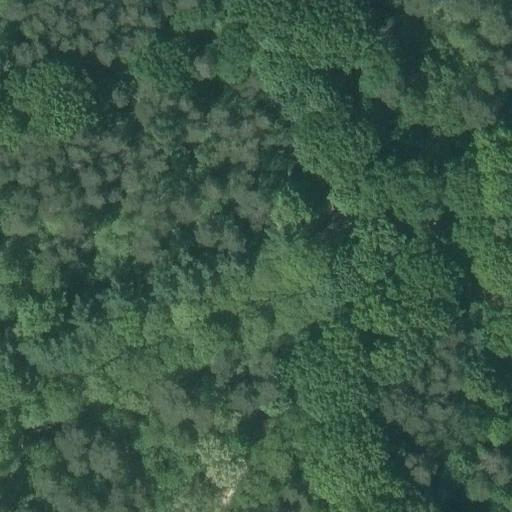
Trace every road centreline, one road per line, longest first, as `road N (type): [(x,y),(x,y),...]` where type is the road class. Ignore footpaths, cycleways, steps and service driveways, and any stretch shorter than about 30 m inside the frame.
road 1 (track): [(511,193),(0,386)]
road 2 (track): [(230,511),(444,216)]
road 3 (track): [(340,254),(250,0)]
road 4 (track): [(511,403),(444,216)]
